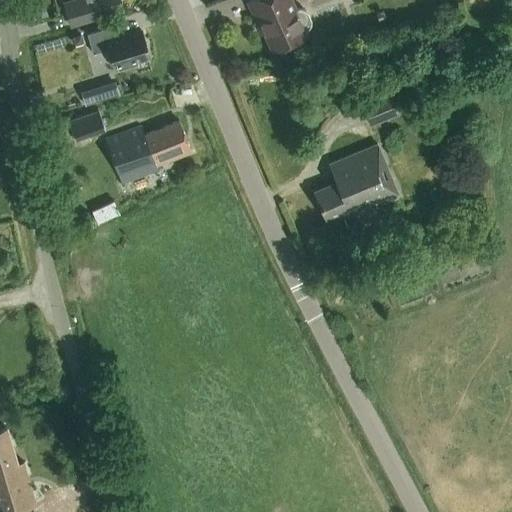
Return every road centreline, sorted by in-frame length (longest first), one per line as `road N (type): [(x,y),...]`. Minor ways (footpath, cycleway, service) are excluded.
road 1 (tertiary): [(416,511),(297,284),(177,0)]
road 2 (unclassified): [(0,0),(49,282),(118,511)]
